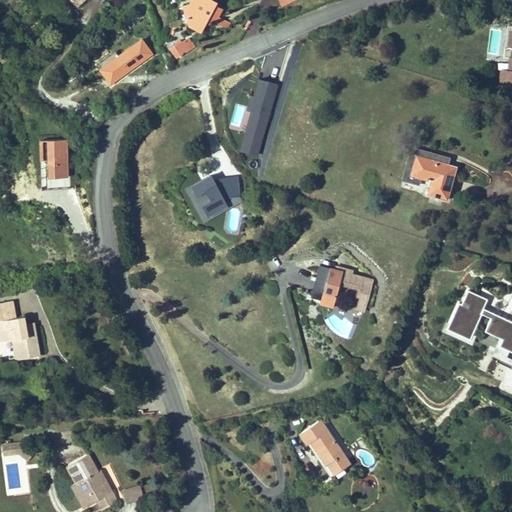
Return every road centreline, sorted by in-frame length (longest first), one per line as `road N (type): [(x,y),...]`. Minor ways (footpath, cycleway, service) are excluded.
road 1 (residential): [(367,0),(145,92),(107,143),(109,244),(195,468),(193,511)]
road 2 (unknown): [(116,270),(167,290),(256,372),(299,395),(312,391),(314,377),(297,279),(334,291)]
road 3 (unknown): [(238,50),(222,96),(243,169)]
